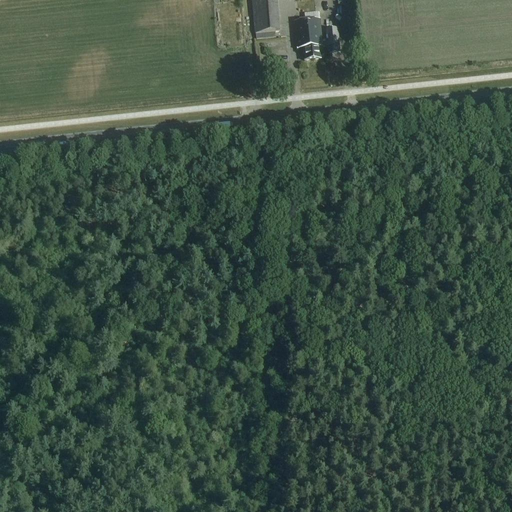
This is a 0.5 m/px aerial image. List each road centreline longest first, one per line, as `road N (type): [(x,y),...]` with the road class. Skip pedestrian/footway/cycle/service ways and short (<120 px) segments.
road 1 (primary): [(0,148),(511,94)]
road 2 (track): [(268,511),(252,165)]
